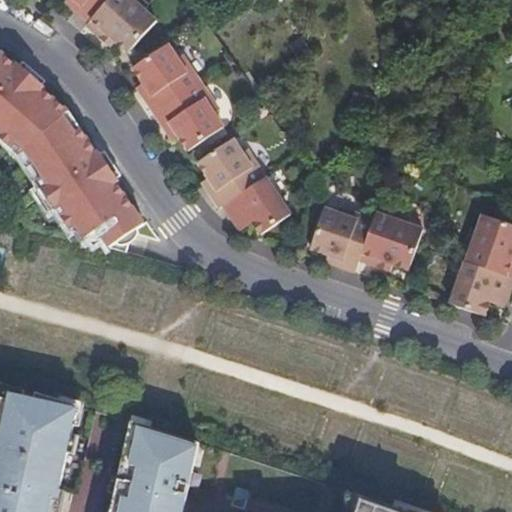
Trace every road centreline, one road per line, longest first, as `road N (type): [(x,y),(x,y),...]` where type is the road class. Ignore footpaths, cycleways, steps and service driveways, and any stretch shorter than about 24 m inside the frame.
road 1 (residential): [(0,23),(56,60),(211,257),(511,366)]
road 2 (motorway): [(511,451),(0,277)]
road 3 (motorway): [(0,348),(468,511)]
